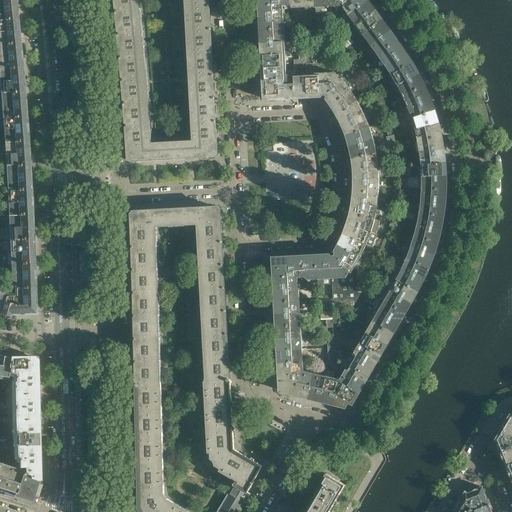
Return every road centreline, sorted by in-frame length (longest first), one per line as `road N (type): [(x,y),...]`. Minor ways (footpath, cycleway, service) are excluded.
road 1 (residential): [(304,434),(320,421),(352,421),(363,411),(443,274),(456,226),(452,132),(437,81),(384,0)]
road 2 (tertiary): [(60,339),(40,0)]
road 3 (residential): [(238,246),(318,244),(338,204),(340,166),(324,113),(231,111)]
road 4 (residential): [(304,434),(299,417),(248,397),(238,246)]
road 5 (residential): [(96,0),(116,193)]
road 6 (residential): [(118,336),(121,511)]
road 7 (tertiary): [(62,511),(60,339)]
road 8 (residential): [(116,193),(118,336)]
